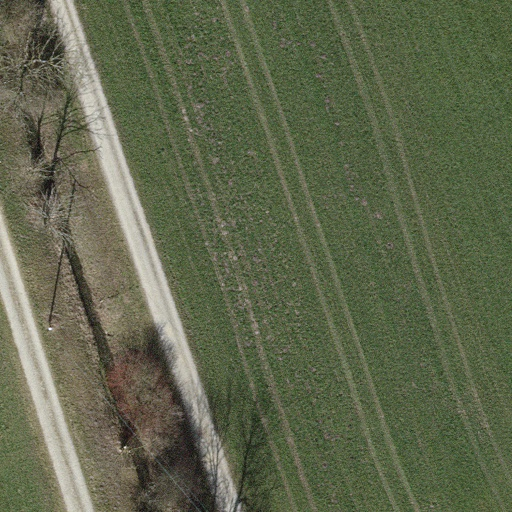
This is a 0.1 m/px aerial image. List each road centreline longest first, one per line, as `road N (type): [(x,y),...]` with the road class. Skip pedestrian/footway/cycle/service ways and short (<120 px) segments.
road 1 (track): [(59,0),(230,511)]
road 2 (track): [(80,511),(0,243)]
